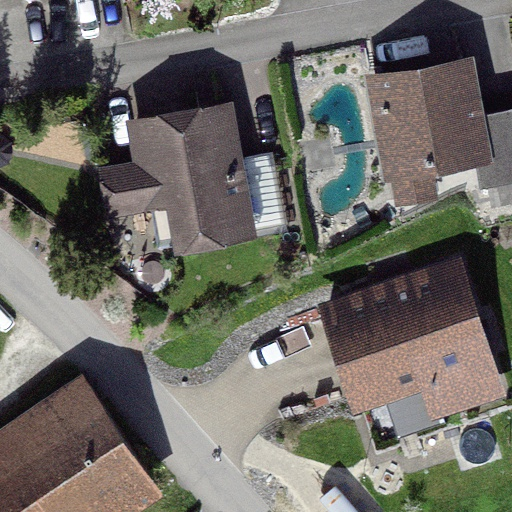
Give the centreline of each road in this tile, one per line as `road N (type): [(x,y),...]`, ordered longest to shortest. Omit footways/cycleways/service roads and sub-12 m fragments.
road 1 (residential): [(0,95),(502,0)]
road 2 (residential): [(241,511),(70,315),(0,258)]
